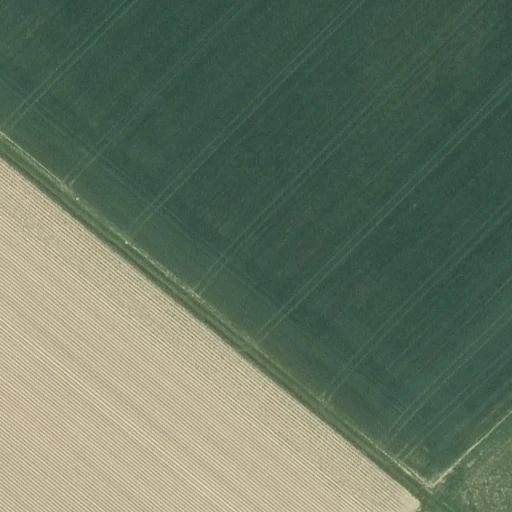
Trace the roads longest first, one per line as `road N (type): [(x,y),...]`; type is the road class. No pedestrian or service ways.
road 1 (track): [(417,511),(430,503),(0,154)]
road 2 (track): [(511,425),(430,503),(441,511)]
